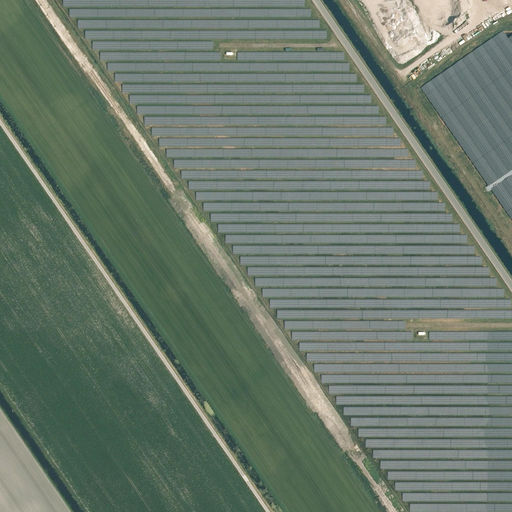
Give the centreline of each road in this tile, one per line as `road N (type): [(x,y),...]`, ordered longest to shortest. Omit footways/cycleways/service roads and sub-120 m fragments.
road 1 (track): [(37,0),(392,511)]
road 2 (track): [(0,122),(267,511)]
